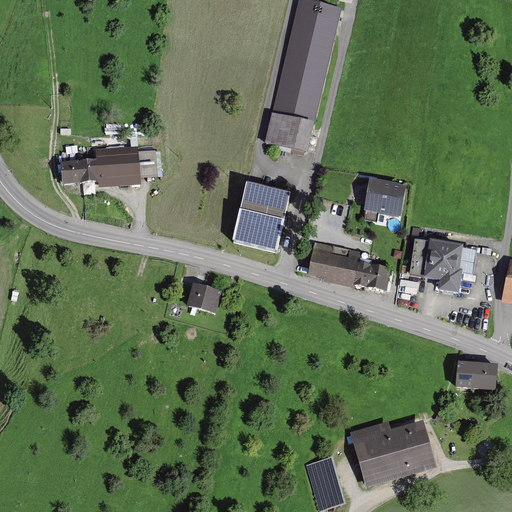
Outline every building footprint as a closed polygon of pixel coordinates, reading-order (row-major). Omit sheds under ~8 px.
[(311,153),(346,12),(304,2),(269,143),(311,153)] [(143,180),(160,180),(158,154),(143,155),(143,149),(98,151),(98,157),(68,159),(69,187),(101,185),(101,189),(143,187),(143,180)] [(406,218),(412,187),(374,180),(368,211),(406,218)] [(281,254),(295,197),(250,185),(236,242),(281,254)] [(445,294),(465,297),(473,247),(435,242),(429,279),(447,282),(445,294)] [(393,298),(398,271),(363,264),(365,255),(320,246),(314,277),(331,280),(329,286),(393,298)] [(190,307),(219,316),(225,295),(196,287),(190,307)] [(497,367),(457,364),(455,389),(496,391),(497,367)] [(366,491),(436,472),(423,425),(388,435),(385,425),(351,434),(366,491)] [(325,511),(346,506),(332,459),(306,467),(319,511),(325,511)]
